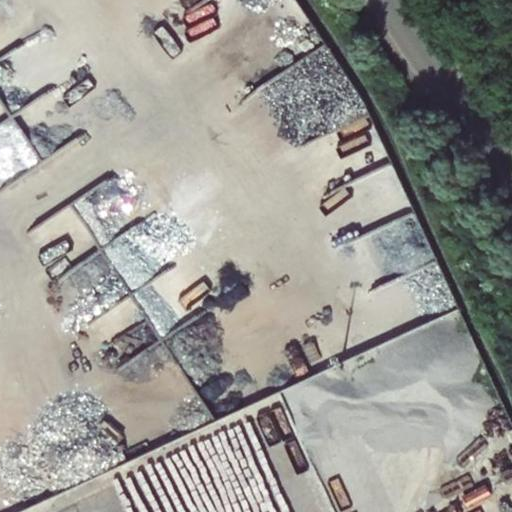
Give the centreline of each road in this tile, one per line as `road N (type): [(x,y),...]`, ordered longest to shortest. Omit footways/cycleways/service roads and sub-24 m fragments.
road 1 (unknown): [(179,94),(350,343)]
road 2 (unclassified): [(511,189),(384,0)]
road 3 (unknown): [(0,211),(179,94)]
